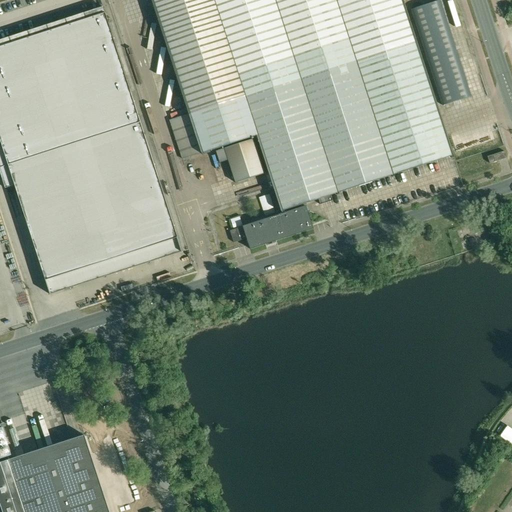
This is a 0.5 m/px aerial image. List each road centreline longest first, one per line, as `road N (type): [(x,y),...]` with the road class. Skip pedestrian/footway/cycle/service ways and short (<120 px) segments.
road 1 (unclassified): [(109,318),(511,184)]
road 2 (unclassified): [(172,511),(109,318)]
